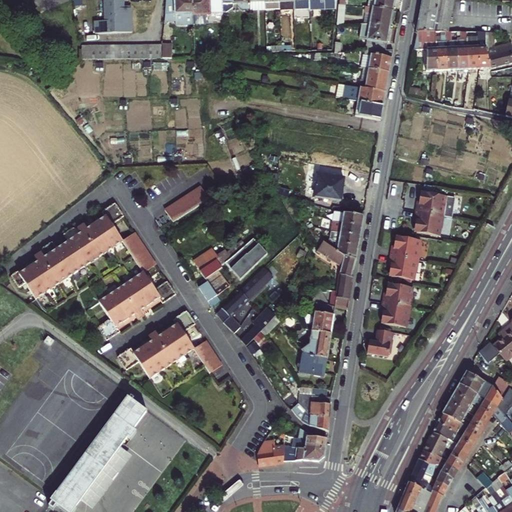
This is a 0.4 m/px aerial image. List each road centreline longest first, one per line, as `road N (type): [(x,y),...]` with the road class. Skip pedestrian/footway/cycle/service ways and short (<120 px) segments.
road 1 (residential): [(327,483),(414,0)]
road 2 (primary): [(511,223),(440,349),(381,431),(353,495)]
road 3 (residential): [(0,274),(116,182),(191,297)]
road 4 (primary): [(381,511),(511,257)]
road 5 (residential): [(191,297),(259,401),(233,456),(235,482)]
